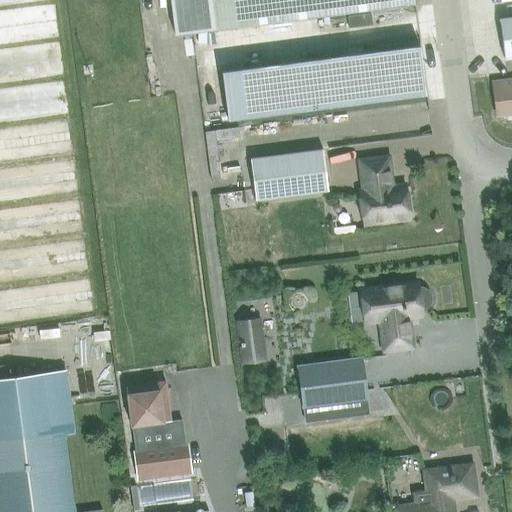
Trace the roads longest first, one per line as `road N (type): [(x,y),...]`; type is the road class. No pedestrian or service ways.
road 1 (unclassified): [(488,351),(467,172)]
road 2 (unclassified): [(467,172),(444,0)]
